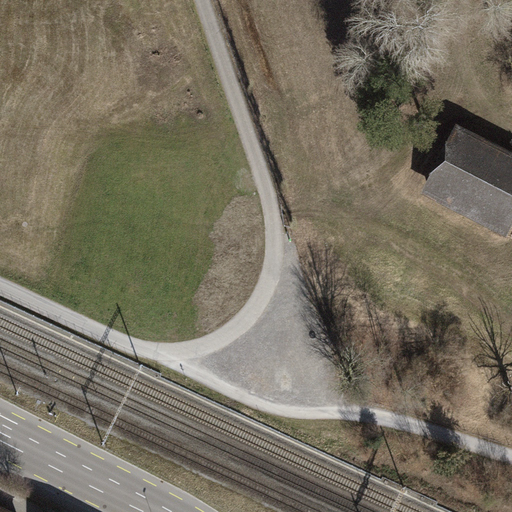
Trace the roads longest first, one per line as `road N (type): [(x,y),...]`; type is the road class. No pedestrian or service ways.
road 1 (track): [(270,203),(393,193),(434,146)]
road 2 (unclassified): [(164,352),(106,335),(0,285)]
road 3 (primary): [(0,436),(150,511)]
